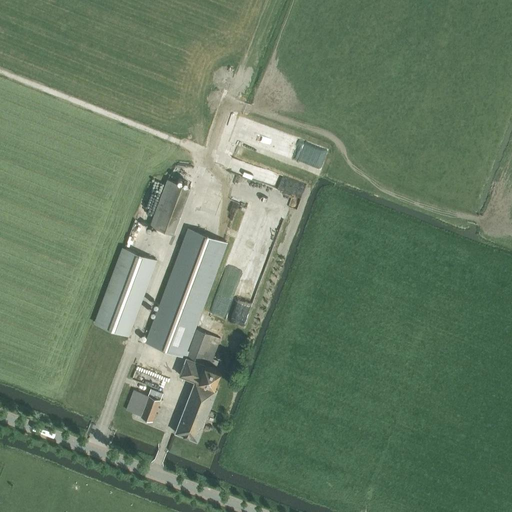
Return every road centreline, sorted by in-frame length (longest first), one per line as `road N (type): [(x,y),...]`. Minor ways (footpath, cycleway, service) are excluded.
road 1 (track): [(94,451),(209,157),(0,71)]
road 2 (secondary): [(0,415),(254,511)]
